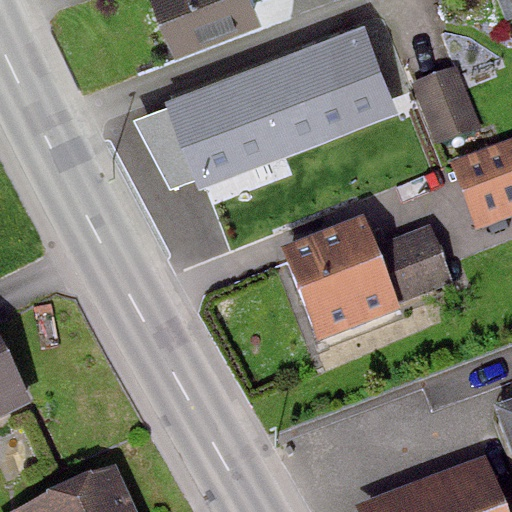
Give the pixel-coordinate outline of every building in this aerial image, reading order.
[(247,12),(242,0),(155,0),(170,40),(247,12)] [(393,110),(361,30),(171,103),(202,184),(393,110)] [(474,122),(454,70),(417,84),(437,136),(474,122)] [(511,210),(511,143),(454,167),(477,224),(511,210)] [(385,311),(351,229),(281,257),(315,339),(385,311)] [(0,412),(15,405),(0,374),(0,412)] [(511,406),(494,413),(511,460),(511,406)] [(491,511),(476,469),(359,511),(358,511),(491,511)] [(123,511),(108,477),(30,511),(123,511)]
